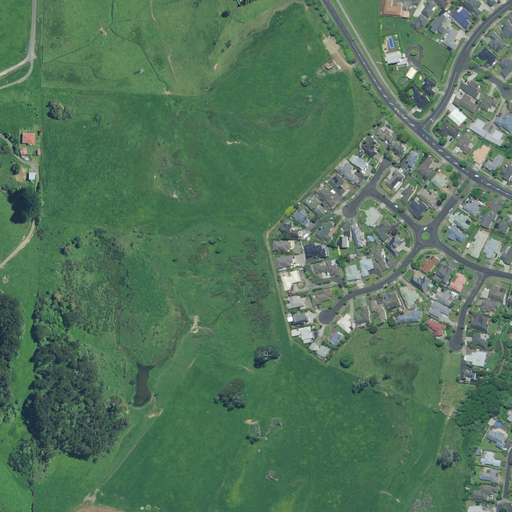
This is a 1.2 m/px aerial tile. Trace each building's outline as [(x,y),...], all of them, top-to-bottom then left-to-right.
[(392,0),(385,0),(385,14),(401,16),(403,3),(397,2),(397,7),(392,6),(392,0)] [(431,17),(438,7),(437,5),(430,0),(427,4),(429,4),(423,12),(423,13),(430,18),(431,17)] [(448,1),(449,0),(434,0),(446,9),(450,3),(448,1)] [(476,0),(476,1),(474,0),(469,0),(465,0),(464,2),(478,16),(482,11),(479,8),(483,4),(480,1),(479,2),(476,0)] [(464,9),(462,6),(453,15),(467,28),(471,23),(467,20),(472,15),(465,8),(464,9)] [(430,19),(423,14),(417,22),(415,21),(412,25),(419,30),(422,25),(424,26),(430,19)] [(440,32),(440,33),(442,34),(443,33),(443,34),(447,29),(442,25),(448,17),(443,14),(440,18),(438,17),(432,26),(433,27),(431,30),(436,33),(438,30),(440,32)] [(511,24),(508,19),(503,23),(506,27),(504,29),(505,31),(501,33),(504,37),(506,36),(508,38),(511,35),(511,24)] [(447,32),(449,33),(447,37),(444,43),(455,50),(459,45),(454,42),(459,32),(455,30),(450,27),(447,32)] [(494,47),(499,52),(502,49),(503,49),(508,45),(494,31),(490,35),(494,39),(489,44),(493,48),(494,47)] [(486,61),(487,60),(488,61),(487,62),(492,66),(497,60),(496,59),(497,57),(486,48),(482,53),(481,52),(478,56),(484,61),(485,60),(486,61)] [(401,56),(400,52),(389,55),(390,57),(388,58),(388,62),(390,61),(391,64),(399,63),(399,66),(408,64),(407,58),(402,59),(402,58),(404,57),(403,55),(401,56)] [(504,59),(500,64),(504,68),(501,72),(506,77),(511,71),(511,56),(510,55),(505,61),(504,59)] [(335,60),(327,64),(330,70),(338,65),(335,60)] [(418,71),(413,68),(407,76),(412,79),(418,71)] [(424,81),(427,83),(424,86),(423,86),(421,89),(431,97),(435,92),(431,89),(432,88),(432,87),(433,85),(434,86),(435,84),(427,77),(424,81)] [(480,85),(473,80),(469,86),(464,83),(461,88),(478,99),(481,93),(478,91),(479,90),(477,89),(480,85)] [(424,98),(418,90),(417,90),(416,90),(415,90),(415,91),(414,91),(414,92),(414,93),(416,95),(413,97),(421,108),(430,101),(427,97),(424,98)] [(473,97),(467,94),(463,100),(457,97),(454,103),(460,107),(461,105),(475,113),(479,105),(471,101),(473,97)] [(491,98),(492,96),(487,94),(480,108),(488,111),(490,107),(492,108),(493,105),(497,107),(499,102),(495,99),(491,98)] [(468,118),(457,109),(454,112),(453,112),(449,117),(461,126),(468,118)] [(511,116),(511,117),(508,114),(505,118),(505,119),(504,121),(500,117),(496,122),(501,127),(503,126),(511,133),(511,132),(511,116)] [(487,124),(479,119),(476,125),(473,123),(470,128),(485,137),(488,132),(484,129),(487,124)] [(460,133),(447,122),(444,126),(444,127),(442,130),(444,132),(441,134),(446,138),(449,134),(451,136),(452,135),(456,138),(460,133)] [(380,136),(379,137),(383,141),(384,140),(385,141),(387,139),(391,143),(396,138),(392,134),(394,132),(390,129),(387,132),(382,128),(377,134),(380,136)] [(505,134),(497,130),(494,136),(489,133),(486,139),(502,147),(505,141),(502,140),(505,134)] [(35,134),(22,134),(22,143),(28,143),(28,145),(34,145),(35,134)] [(473,140),(467,136),(462,142),(461,141),(457,145),(464,150),(464,151),(468,154),(472,149),(469,146),(473,140)] [(378,143),(375,139),(367,147),(365,145),(363,148),(373,158),(378,153),(375,150),(378,146),(376,145),(378,143)] [(403,147),(399,143),(393,150),(402,158),(408,151),(407,150),(408,149),(404,146),(403,147)] [(491,149),(484,145),(480,153),(476,150),(474,154),(475,155),(474,158),(476,159),(475,161),(482,165),(491,149)] [(418,153),(413,151),(411,154),(412,155),(408,161),(410,162),(407,167),(412,170),(420,158),(417,156),(418,153)] [(366,171),(370,164),(358,156),(357,157),(354,155),(351,161),(366,171)] [(505,158),(500,155),(498,158),(497,157),(495,161),(491,159),(486,167),(490,169),(489,169),(492,171),(492,170),(497,172),(505,158)] [(434,161),(429,157),(418,170),(428,179),(434,172),(428,167),(434,161)] [(343,166),(340,169),(350,180),(349,181),(354,185),(360,179),(354,173),(353,174),(351,173),(356,168),(350,162),(344,167),(343,166)] [(511,175),(511,165),(508,169),(504,167),(501,173),(504,175),(503,177),(509,181),(511,175)] [(407,177),(398,169),(394,174),(395,175),(391,180),(390,180),(387,183),(394,189),(401,181),(402,182),(407,177)] [(346,182),(338,174),(329,182),(342,195),(346,191),(341,186),(346,182)] [(441,178),(437,174),(431,181),(442,190),(449,182),(443,177),(441,178)] [(331,191),(326,187),(322,192),(320,190),(317,194),(328,202),(327,203),(332,208),(336,203),(332,200),(335,196),(334,195),(336,192),(333,190),(331,191)] [(415,191),(409,187),(406,191),(404,190),(402,193),(405,195),(401,200),(406,204),(415,191)] [(440,196),(435,191),(433,194),(431,192),(430,194),(427,192),(426,193),(423,191),(420,195),(433,206),(436,202),(435,201),(440,196)] [(314,201),(311,198),(309,200),(308,200),(306,202),(314,210),(313,211),(320,219),(323,217),(325,214),(317,206),(321,203),(317,198),(314,201)] [(421,205),(415,200),(411,205),(417,211),(414,214),(419,219),(429,207),(423,202),(421,205)] [(483,206),(475,200),(472,205),(469,203),(464,208),(476,217),(480,213),(478,212),(483,206)] [(383,217),(373,208),(367,215),(369,217),(367,220),(369,221),(367,223),(370,226),(371,225),(373,227),(383,217)] [(310,214),(304,210),(301,215),(298,212),(294,217),(297,219),(307,227),(311,221),(307,218),(310,214)] [(498,216),(493,213),(491,216),(487,213),(481,225),(490,229),(493,223),(491,222),(493,220),(496,221),(498,216)] [(465,217),(462,214),(460,217),(458,216),(454,222),(465,230),(466,228),(468,230),(471,226),(466,223),(470,218),(467,215),(465,217)] [(511,226),(511,220),(509,219),(508,222),(504,220),(503,223),(502,222),(499,228),(500,228),(499,232),(506,235),(510,226),(511,227),(511,226)] [(392,226),(385,220),(374,232),(385,242),(390,236),(386,232),(392,226)] [(334,224),(330,221),(328,225),(326,223),(323,229),(324,229),(321,233),(318,231),(315,235),(324,242),(325,240),(330,243),(333,238),(329,235),(332,230),(331,230),(334,224)] [(293,225),(286,224),(286,226),(283,226),(282,231),(284,231),(284,235),(291,236),(302,237),(303,231),(295,230),(294,232),(293,232),(293,225)] [(460,230),(455,226),(451,231),(452,232),(448,237),(454,241),(457,238),(463,242),(467,236),(459,231),(460,230)] [(360,231),(359,228),(353,230),(358,248),(364,247),(363,243),(366,242),(365,236),(363,236),(361,231),(360,231)] [(352,237),(352,232),(345,231),(345,237),(342,237),(342,241),(340,241),(340,244),(342,244),(342,248),(349,248),(350,237),(352,237)] [(489,236),(480,231),(478,235),(476,239),(477,240),(476,242),(476,241),(474,244),(477,246),(472,256),(478,258),(489,236)] [(403,241),(397,236),(391,242),(390,242),(386,246),(396,256),(400,252),(397,248),(403,241)] [(492,258),(492,257),(495,252),(499,254),(501,248),(498,246),(500,242),(493,239),(490,246),(487,245),(485,249),(486,249),(485,252),(488,254),(488,255),(488,256),(488,257),(488,258),(489,258),(490,259),(491,258),(492,258)] [(295,241),(293,241),(289,240),(289,242),(282,241),(282,242),(276,241),(276,246),(276,251),(282,252),(282,251),(290,252),(290,249),(294,250),(295,241)] [(314,256),(319,255),(320,259),(328,257),(326,249),(324,249),(323,245),(316,247),(315,244),(304,246),(307,258),(314,256)] [(511,263),(511,247),(511,248),(508,246),(501,259),(504,260),(504,261),(511,265),(511,263)] [(384,249),(377,249),(377,261),(384,272),(389,269),(386,259),(386,255),(384,255),(384,249)] [(295,263),(294,256),(279,258),(280,269),(287,268),(287,267),(293,266),(293,263),(295,263)] [(435,257),(433,260),(429,261),(427,259),(423,264),(425,266),(422,270),(428,274),(429,272),(430,273),(436,265),(437,266),(441,260),(435,257)] [(370,276),(369,271),(372,270),(372,269),(375,269),(374,263),(373,263),(372,259),(361,261),(364,277),(370,276)] [(447,262),(443,260),(440,265),(441,266),(437,273),(441,275),(440,277),(444,278),(442,282),(447,284),(454,269),(449,267),(447,271),(444,270),(446,266),(445,265),(447,262)] [(326,262),(327,266),(323,267),(323,266),(321,267),(320,264),(314,265),(316,274),(320,273),(324,272),(324,273),(329,272),(329,273),(331,272),(332,275),(336,274),(337,276),(341,275),(339,268),(338,268),(337,265),(333,266),(332,261),(326,262)] [(358,273),(357,265),(350,266),(351,274),(347,274),(348,281),(362,279),(361,272),(358,273)] [(287,285),(286,285),(288,291),(295,289),(293,284),(302,282),(299,271),(292,272),(294,277),(290,278),(289,276),(285,278),(286,283),(287,285)] [(468,277),(460,273),(458,277),(459,278),(456,284),(453,282),(451,287),(461,292),(465,285),(468,281),(466,280),(468,277)] [(432,280),(426,276),(423,281),(419,278),(419,279),(414,276),(411,281),(424,291),(432,280)] [(500,287),(493,285),(492,289),(491,289),(489,297),(505,301),(507,294),(506,293),(507,289),(500,287)] [(409,292),(407,287),(402,289),(404,295),(405,295),(410,307),(416,305),(415,302),(421,300),(418,294),(417,294),(416,290),(412,292),(412,291),(409,292)] [(322,304),(322,302),(333,299),(333,297),(334,297),(333,292),(331,292),(330,289),(324,291),(325,294),(318,296),(318,298),(314,300),(316,306),(322,304)] [(450,300),(453,294),(446,290),(444,294),(440,291),(436,298),(446,303),(446,304),(452,307),(455,302),(450,300)] [(403,306),(397,291),(390,294),(392,298),(391,300),(386,302),(390,311),(398,307),(399,307),(403,306)] [(290,304),(291,309),(301,307),(302,310),(307,309),(305,299),(299,300),(299,297),(292,298),(293,300),(292,301),(292,304),(290,304)] [(501,303),(485,299),(483,305),(484,306),(483,312),(487,312),(487,311),(491,312),(491,310),(496,311),(497,308),(500,308),(501,303)] [(378,306),(376,300),(371,302),(373,312),(377,311),(379,313),(381,320),(382,319),(383,323),(386,322),(386,320),(388,320),(384,304),(378,306)] [(452,310),(435,301),(432,307),(433,307),(430,313),(440,318),(443,312),(449,315),(452,310)] [(372,322),(369,306),(363,307),(364,312),(362,313),(363,317),(357,318),(358,324),(372,322)] [(399,323),(421,321),(420,319),(422,319),(423,311),(414,310),(414,315),(398,316),(399,323)] [(310,321),(308,313),(298,315),(298,314),(294,315),(296,321),(294,321),(295,325),(303,323),(303,325),(307,324),(307,322),(310,321)] [(353,318),(348,314),(345,318),(344,317),(339,324),(351,334),(354,330),(351,328),(354,324),(350,321),(353,318)] [(489,319),(483,317),(481,323),(474,321),(472,327),(488,331),(489,327),(487,327),(489,319)] [(447,326),(430,320),(428,325),(431,326),(431,327),(434,328),(433,329),(437,330),(437,331),(435,331),(436,336),(444,336),(443,329),(445,329),(447,326)] [(315,338),(312,326),(293,331),(295,337),(304,335),(306,344),(312,342),(312,339),(315,338)] [(345,336),(339,332),(333,342),(338,346),(342,340),(345,336)] [(483,335),(477,333),(472,343),(477,345),(478,344),(486,348),(488,343),(485,341),(486,340),(481,338),(483,335)] [(327,358),(333,349),(328,346),(329,345),(327,343),(326,345),(325,345),(322,348),(315,342),(311,348),(315,352),(317,350),(318,351),(317,352),(319,353),(323,357),(324,356),(327,358)] [(489,353),(479,351),(478,353),(474,353),(473,356),(468,355),(468,361),(474,362),(474,365),(486,367),(487,360),(489,353)] [(479,372),(464,371),(463,379),(467,379),(467,381),(471,381),(471,379),(474,380),(478,380),(479,372)] [(497,433),(493,431),(489,438),(499,443),(498,446),(503,449),(506,444),(504,443),(508,437),(505,436),(506,434),(501,432),(501,434),(497,432),(497,433)] [(495,453),(483,451),(482,463),(495,465),(495,466),(501,467),(502,461),(496,460),(496,458),(495,458),(495,453)] [(498,470),(491,469),(491,473),(483,472),(482,479),(493,481),(493,482),(500,483),(500,478),(498,477),(498,470)] [(483,492),(474,491),(473,497),(475,497),(474,499),(488,500),(489,495),(493,495),(493,492),(498,493),(499,487),(483,486),(483,492)]
